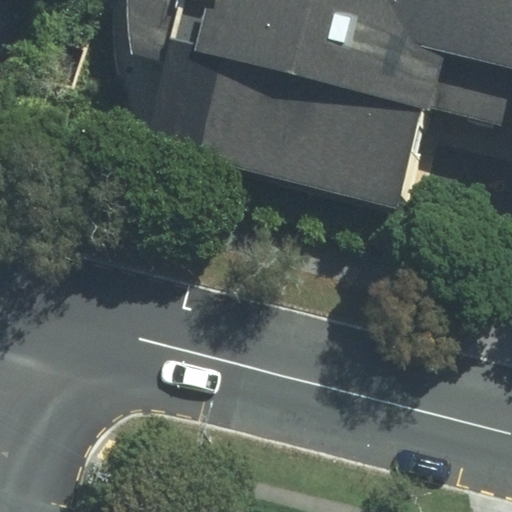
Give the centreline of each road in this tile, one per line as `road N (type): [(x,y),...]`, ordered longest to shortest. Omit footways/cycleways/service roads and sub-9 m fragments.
road 1 (residential): [(48,314),(511,433)]
road 2 (residential): [(48,314),(0,511)]
